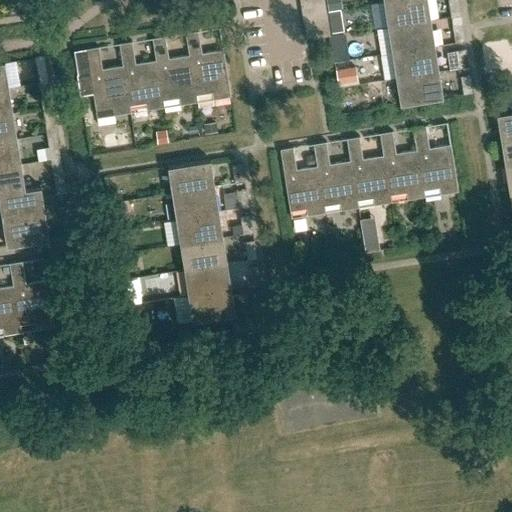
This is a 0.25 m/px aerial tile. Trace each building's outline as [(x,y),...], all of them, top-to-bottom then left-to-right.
[(388,27),(431,20),(427,0),(391,0),(384,1),(388,27)] [(448,0),(451,17),(461,15),(458,0),(448,0)] [(303,17),(327,13),(325,2),(301,6),(303,17)] [(304,28),(329,24),(327,13),(303,17),(304,28)] [(392,52),(435,45),(431,20),(388,27),(392,52)] [(455,42),(465,41),(462,23),(453,25),(455,42)] [(329,24),(304,28),(306,39),(308,39),(330,35),(329,24)] [(199,30),(186,32),(189,54),(197,101),(196,93),(211,90),(212,98),(231,95),(223,49),(202,52),(199,30)] [(153,37),(156,59),(164,106),(163,98),(178,96),(179,104),(197,101),(189,54),(169,57),(165,35),(153,37)] [(132,40),(120,42),(123,65),(131,111),(130,103),(145,101),(146,109),(164,106),(156,59),(136,63),(132,40)] [(396,78),(439,71),(435,45),(392,52),(396,78)] [(112,106),(113,114),(131,111),(123,65),(103,68),(99,46),(74,50),(77,73),(77,74),(80,95),(93,93),(97,117),(98,117),(97,109),(112,106)] [(459,68),(469,66),(466,49),(457,50),(459,68)] [(39,82),(48,81),(44,55),(35,57),(39,82)] [(0,88),(10,87),(6,61),(0,61),(0,88)] [(336,70),(338,84),(358,81),(356,67),(336,70)] [(439,71),(396,78),(400,103),(400,104),(443,97),(443,96),(439,71)] [(464,94),(473,92),(470,74),(461,76),(464,93),(464,94)] [(0,114),(14,113),(10,87),(0,88),(0,114)] [(43,108),(52,106),(50,89),(40,91),(43,108)] [(501,140),(511,138),(511,111),(497,113),(501,140)] [(0,141),(18,138),(14,113),(0,114),(0,141)] [(47,133),(57,132),(54,115),(44,116),(47,133)] [(426,125),(413,127),(416,150),(417,149),(424,196),(425,196),(423,188),(439,186),(440,193),(458,191),(451,144),(429,147),(426,125)] [(417,149),(416,150),(396,153),(393,130),(380,132),(384,155),(391,201),(392,201),(390,193),(405,191),(407,199),(424,196),(417,149)] [(360,135),(346,137),(350,160),(351,160),(358,206),(357,198),(372,196),(374,204),(391,201),(384,155),(363,158),(360,135)] [(0,167),(22,164),(18,138),(0,141),(0,167)] [(505,165),(511,164),(511,138),(501,140),(505,165)] [(51,159),(61,158),(58,140),(48,142),(51,159)] [(326,141),(313,143),(317,165),(318,165),(325,212),(324,204),(339,201),(341,209),(358,206),(351,160),(350,160),(330,163),(326,141)] [(306,207),(307,214),(325,212),(318,165),(317,165),(297,168),(293,146),(280,148),(291,217),(292,217),(291,209),(306,207)] [(172,192),(215,186),(210,159),(168,166),(172,192)] [(235,183),(244,181),(242,163),(232,165),(235,183)] [(0,193),(26,189),(22,164),(0,167),(0,193)] [(65,183),(62,166),(52,167),(55,185),(64,183),(65,183)] [(75,207),(85,206),(80,180),(71,182),(75,207)] [(64,183),(55,185),(56,185),(57,193),(69,191),(68,182),(65,183),(64,183)] [(46,213),(46,212),(42,186),(26,189),(0,193),(0,199),(3,219),(46,213)] [(176,218),(219,211),(215,186),(172,192),(176,218)] [(239,208),(248,207),(246,189),(236,191),(239,208)] [(46,213),(3,219),(7,245),(50,239),(48,222),(57,221),(55,211),(46,212),(46,213)] [(180,244),(223,237),(219,211),(176,218),(180,244)] [(79,233),(89,232),(86,214),(77,216),(79,233)] [(243,234),(253,232),(250,215),(240,216),(243,234)] [(377,235),(363,237),(366,252),(366,253),(380,251),(380,250),(377,235)] [(184,269),(227,262),(223,237),(180,244),(184,269)] [(247,259),(257,258),(254,241),(244,242),(247,259)] [(13,284),(14,284),(21,331),(22,331),(22,334),(38,332),(37,329),(55,326),(48,279),(26,282),(22,260),(10,262),(13,284)] [(188,295),(231,288),(227,262),(184,269),(188,295)] [(251,285),(261,283),(258,266),(248,267),(251,285)] [(0,326),(3,326),(4,334),(21,331),(14,284),(13,284),(0,286),(0,326)] [(231,288),(188,295),(192,321),(235,314),(231,288)] [(255,311),(265,309),(262,292),(252,293),(255,311)] [(252,414),(251,416),(251,417),(266,511),(502,511),(496,476),(496,474),(495,473),(494,471),(493,470),(492,470),(490,469),(489,469),(487,469),(396,484),(389,440),(391,440),(384,396),(383,394),(383,393),(382,392),(381,391),(379,390),(378,389),(376,389),(375,389),(258,408),(257,409),(255,409),(254,410),(253,411),(252,413),(252,414)]
